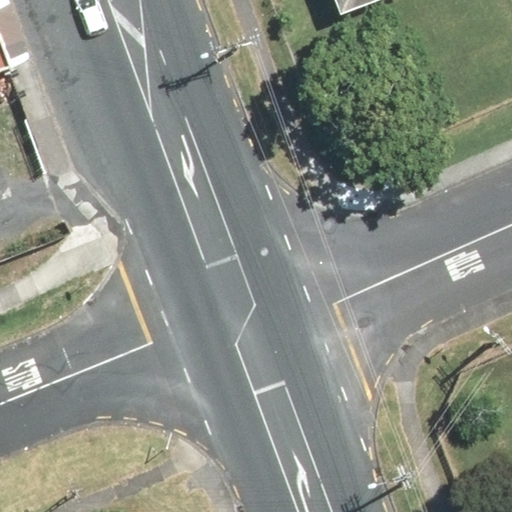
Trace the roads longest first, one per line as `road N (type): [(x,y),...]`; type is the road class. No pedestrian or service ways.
road 1 (secondary): [(126,0),(244,321)]
road 2 (residential): [(511,226),(336,305),(244,321)]
road 3 (residential): [(0,408),(244,321)]
road 4 (secondary): [(244,321),(315,511)]
